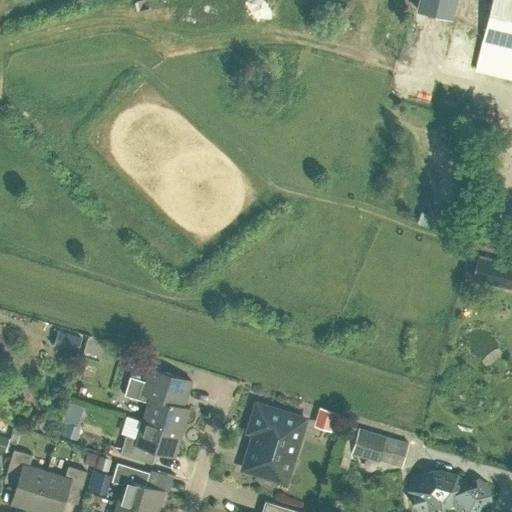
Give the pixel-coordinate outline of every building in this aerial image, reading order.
[(511,0),(490,0),(481,39),(511,46),(511,0)] [(511,282),(511,266),(477,258),(475,266),(490,270),(487,281),(511,287),(511,282)] [(53,344),(76,351),(81,335),(59,327),(53,344)] [(141,419),(181,432),(189,407),(177,403),(180,392),(186,394),(191,380),(148,366),(144,379),(129,375),(123,394),(146,401),(141,419)] [(246,430),(252,432),(242,467),(284,480),(303,417),(255,402),(246,430)] [(324,403),(322,422),(339,424),(341,404),(324,403)] [(63,433),(75,437),(79,423),(67,419),(63,433)] [(119,452),(151,462),(154,451),(173,457),(181,432),(141,419),(135,437),(125,433),(119,452)] [(357,425),(350,451),(377,460),(377,458),(385,434),(357,425)] [(9,502),(35,510),(47,470),(28,464),(31,453),(13,448),(3,480),(15,483),(9,502)] [(97,453),(94,465),(107,468),(110,457),(97,453)] [(116,502),(149,511),(155,511),(163,489),(168,490),(172,476),(149,469),(148,471),(116,461),(111,480),(121,483),(116,502)] [(35,510),(39,511),(60,511),(64,499),(76,503),(86,470),(67,464),(64,475),(47,470),(35,510)] [(474,511),(481,504),(484,504),(490,497),(490,489),(482,482),(467,483),(464,481),(436,473),(430,480),(422,472),(415,473),(409,479),(410,498),(420,506),(418,509),(420,511),(425,511),(428,511),(427,507),(433,506),(442,495),(461,511),(474,511)] [(305,511),(264,499),(259,511),(305,511)] [(149,511),(116,502),(112,511),(149,511)]
